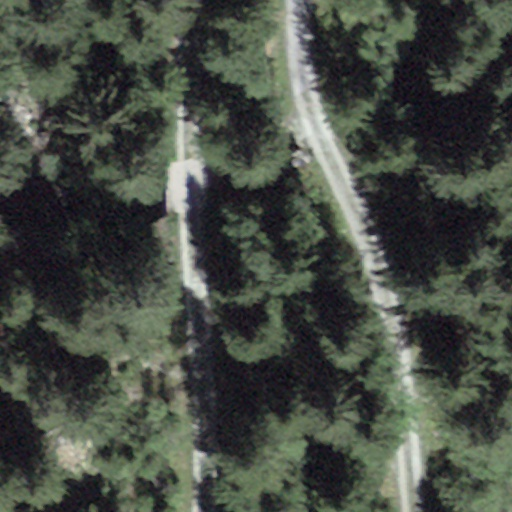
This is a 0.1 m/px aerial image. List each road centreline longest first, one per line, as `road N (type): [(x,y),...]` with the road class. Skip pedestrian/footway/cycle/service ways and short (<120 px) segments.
road 1 (track): [(417,511),(394,270),(313,123),(301,0)]
road 2 (track): [(194,0),(191,196),(214,511)]
